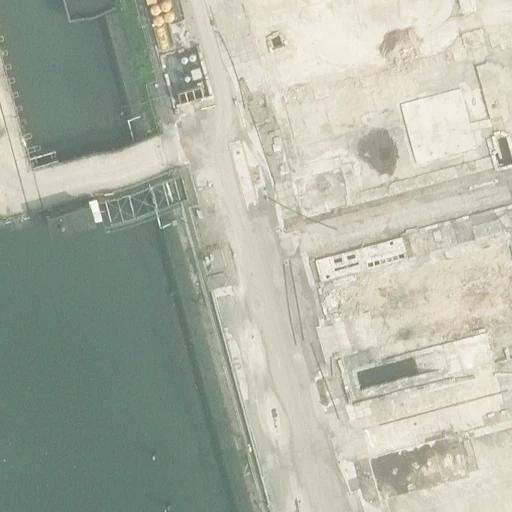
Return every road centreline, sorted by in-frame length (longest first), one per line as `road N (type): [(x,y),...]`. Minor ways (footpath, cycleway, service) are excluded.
road 1 (unknown): [(511,191),(256,256)]
road 2 (unknown): [(224,135),(45,176),(0,155)]
road 3 (unknown): [(306,447),(511,396)]
